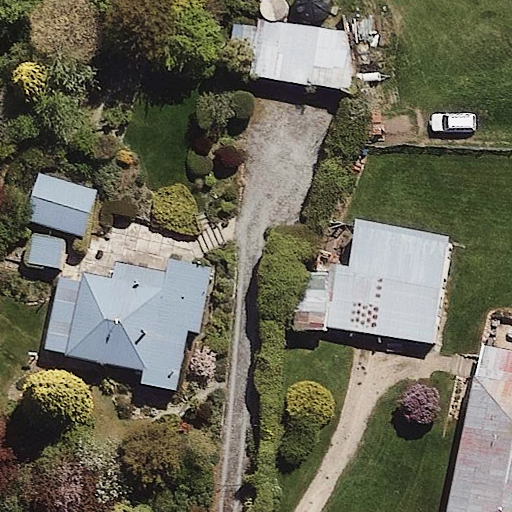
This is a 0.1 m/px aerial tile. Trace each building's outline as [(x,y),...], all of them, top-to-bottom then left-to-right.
[(308,0),(238,0),(220,65),(347,102),(371,18),(308,0)] [(38,167),(21,228),(28,230),(17,269),(61,281),(71,242),(85,246),(102,185),(38,167)] [(451,247),(360,227),(351,273),(308,264),(295,325),(428,354),(451,247)] [(164,274),(86,258),(79,290),(51,284),(36,356),(136,377),(134,388),(177,397),(191,332),(205,335),(219,267),(167,256),(164,274)] [(476,370),(466,368),(460,401),(470,402),(451,510),(441,508),(440,511),(511,511),(511,357),(479,351),(476,370)]
